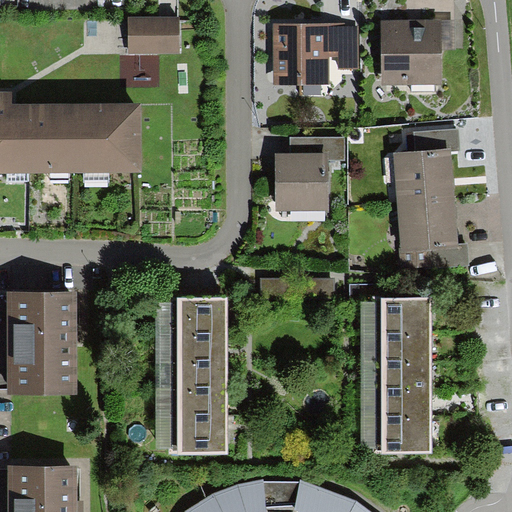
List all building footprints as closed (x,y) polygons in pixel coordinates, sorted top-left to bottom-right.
[(177,20),(128,20),(128,52),(177,52),(177,20)] [(439,22),(380,23),(381,84),(440,84),(439,22)] [(354,27),(275,28),(275,81),(326,81),(325,57),(338,57),(338,68),(354,68),(354,27)] [(0,170),(138,169),(137,103),(0,105),(0,170)] [(409,156),(450,154),(458,153),(456,130),(408,133),(409,156)] [(289,160),(325,160),(341,160),(340,139),(288,139),(289,160)] [(392,157),(395,206),(452,202),(450,154),(409,156),(392,157)] [(289,160),(275,160),(275,210),(326,210),(325,160),(289,160)] [(455,247),(452,202),(395,206),(399,269),(465,265),(464,246),(455,247)] [(331,280),(260,280),(260,301),(331,301),(331,280)] [(9,291),(9,393),(76,393),(76,335),(76,291),(9,291)] [(154,299),(155,332),(226,332),(226,299),(154,299)] [(358,300),(359,333),(430,333),(430,300),(358,300)] [(155,332),(155,365),(227,364),(226,332),(155,332)] [(359,333),(359,366),(431,365),(430,333),(359,333)] [(155,365),(155,396),(227,396),(227,364),(155,365)] [(359,366),(359,397),(431,397),(431,365),(359,366)] [(155,396),(155,424),(227,423),(227,396),(155,396)] [(359,397),(360,425),(431,424),(431,397),(359,397)] [(227,451),(227,423),(155,424),(156,452),(227,451)] [(431,452),(431,424),(360,425),(360,453),(431,452)] [(10,467),(10,511),(73,511),(74,509),(73,466),(10,467)] [(186,511),(371,511),(356,501),(301,480),(300,482),(263,483),(263,479),(239,484),(215,494),(186,511)]
